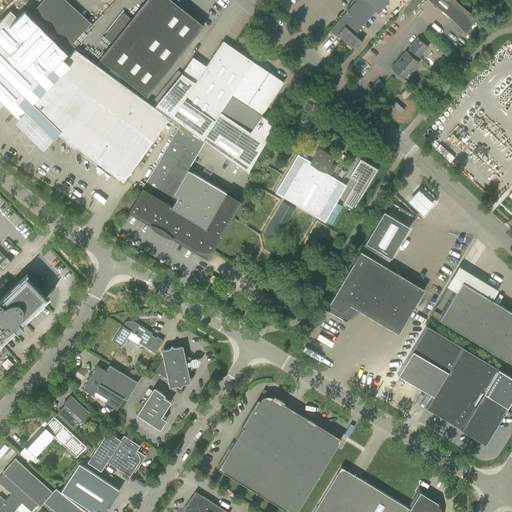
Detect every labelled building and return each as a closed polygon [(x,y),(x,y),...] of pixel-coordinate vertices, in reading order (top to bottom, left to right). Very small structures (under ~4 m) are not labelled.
[(64,0),(46,0),(35,13),(71,45),(91,24),(64,0)] [(99,59),(146,97),(165,74),(203,26),(174,2),(175,0),(177,0),(178,1),(179,0),(178,0),(145,0),(131,19),(123,13),(103,37),(111,43),(99,59)] [(356,0),(329,30),(336,36),(337,35),(355,50),(362,42),(354,35),(375,11),(377,13),(388,0),(356,0)] [(431,0),(434,3),(450,17),(465,32),(477,19),(455,0),(431,0)] [(57,134),(123,182),(169,118),(75,49),(66,61),(62,58),(67,53),(24,11),(17,17),(10,11),(0,20),(0,107),(3,104),(17,118),(19,117),(24,122),(23,125),(38,139),(46,132),(53,139),(57,134)] [(415,63),(414,61),(427,46),(418,38),(391,68),(402,78),(415,63)] [(181,73),(154,105),(201,139),(253,61),(251,60),(245,56),(223,41),(211,58),(206,66),(192,56),(181,73)] [(453,60),(447,54),(436,66),(442,72),(453,60)] [(253,61),(201,139),(204,142),(247,172),(275,124),(261,115),(283,82),(253,61)] [(372,86),(378,90),(384,84),(378,79),(372,86)] [(413,91),(408,86),(400,96),(405,100),(413,91)] [(41,151),(53,139),(46,132),(38,139),(23,125),(24,122),(19,117),(17,118),(12,123),(41,151)] [(346,132),(349,127),(340,122),(338,127),(346,132)] [(138,195),(128,212),(152,226),(152,224),(154,226),(155,227),(157,228),(158,229),(163,232),(164,233),(166,233),(168,234),(169,235),(169,236),(193,250),(207,259),(241,202),(226,193),(212,184),(209,183),(188,170),(192,162),(204,142),(178,126),(144,184),(140,191),(138,195)] [(311,139),(301,157),(306,160),(317,142),(311,139)] [(334,156),(319,148),(311,162),(306,160),(301,157),(298,155),(276,192),(324,220),(345,185),(325,173),(334,156)] [(342,203),(353,209),(353,210),(377,169),(360,159),(349,176),(356,180),(342,203)] [(418,190),(408,201),(423,215),(433,203),(418,190)] [(282,202),(264,235),(276,242),(295,209),(282,202)] [(384,212),(325,310),(336,316),(343,320),(346,322),(350,318),(358,309),(398,333),(424,289),(386,267),(391,258),(410,227),(384,212)] [(0,270),(1,269),(2,270),(11,262),(6,257),(5,257),(0,251),(0,270)] [(0,343),(15,329),(17,331),(18,331),(17,330),(22,326),(23,326),(21,324),(47,298),(25,275),(0,298),(0,343)] [(463,281),(439,319),(511,363),(511,311),(505,308),(463,281)] [(138,342),(144,346),(154,352),(162,340),(156,336),(155,337),(151,335),(152,333),(132,320),(131,322),(125,323),(123,326),(122,325),(116,334),(112,340),(121,346),(130,331),(141,338),(138,342)] [(396,374),(402,377),(432,396),(425,408),(478,440),(486,445),(490,438),(492,434),(502,418),(504,414),(502,413),(505,408),(508,409),(511,401),(511,377),(426,325),(411,350),(407,357),(396,374)] [(190,361),(191,358),(184,354),(182,345),(174,347),(171,345),(169,348),(161,350),(163,358),(155,371),(167,379),(169,387),(177,385),(180,387),(182,384),(190,382),(188,374),(193,367),(191,365),(190,361)] [(96,365),(82,388),(116,409),(123,398),(127,400),(138,382),(109,365),(106,371),(96,365)] [(155,389),(152,390),(151,391),(148,389),(145,394),(148,396),(138,412),(138,415),(158,428),(161,427),(164,422),(164,419),(161,417),(170,402),(163,397),(162,394),(155,389)] [(283,403),(284,402),(282,400),(264,389),(242,425),(244,426),(218,469),(288,511),(296,511),(335,447),(341,439),(283,403)] [(64,422),(73,430),(82,420),(89,413),(70,395),(63,403),(65,405),(61,408),(56,414),(64,422)] [(52,415),(18,452),(30,463),(53,438),(75,458),(86,447),(52,415)] [(137,453),(136,452),(140,446),(124,435),(120,440),(107,432),(87,462),(101,471),(107,462),(129,477),(138,463),(139,461),(139,459),(139,457),(139,455),(138,454),(137,453)] [(0,483),(4,487),(13,495),(22,503),(31,511),(38,503),(40,506),(44,502),(56,511),(85,511),(55,488),(52,491),(15,458),(0,475),(0,483)] [(79,463),(61,491),(93,511),(104,511),(119,490),(79,463)] [(439,511),(439,510),(438,507),(437,505),(436,504),(437,502),(422,492),(423,489),(418,486),(415,491),(418,493),(409,508),(362,480),(351,474),(340,467),(312,511),(439,511)] [(13,511),(22,503),(13,495),(10,498),(7,502),(0,496),(0,511),(13,511)] [(184,508),(184,511),(227,511),(204,497),(189,500),(184,508)]
